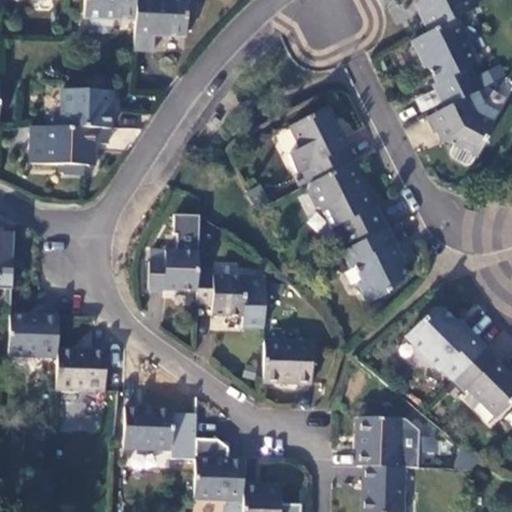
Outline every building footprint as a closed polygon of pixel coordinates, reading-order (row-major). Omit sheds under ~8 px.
[(83,0),(83,20),(134,22),(134,0),(83,0)] [(134,0),(134,22),(133,52),(153,53),(153,37),(185,38),(186,0),(134,0)] [(420,0),(421,1),(426,10),(417,14),(426,33),(456,18),(473,9),(468,0),(420,0)] [(421,1),(412,5),(417,14),(426,10),(421,1)] [(409,41),(417,58),(423,60),(434,82),(431,84),(443,108),(466,97),(479,90),(468,68),(476,64),(465,42),(468,41),(456,18),(426,33),(409,41)] [(60,92),(59,129),(107,130),(110,131),(111,116),(106,115),(106,93),(60,92)] [(475,114),(466,97),(443,108),(425,117),(432,133),(439,129),(445,142),(476,158),(494,124),(475,114)] [(288,128),(299,149),(286,155),(296,174),(301,172),(308,186),(349,165),(350,164),(343,150),(346,149),(338,131),(333,133),(331,128),(333,122),(326,109),(288,128)] [(30,128),(29,166),(88,167),(89,145),(94,145),(106,145),(107,130),(59,129),(30,128)] [(306,189),(316,210),(320,211),(330,230),(336,227),(347,250),(387,230),(374,205),(370,207),(363,193),(365,189),(354,166),(349,165),(308,186),(306,189)] [(198,217),(172,216),(171,236),(175,236),(174,252),(163,252),(163,263),(147,262),(146,291),(195,293),(195,277),(197,253),(198,217)] [(340,253),(349,270),(353,268),(361,283),(356,285),(366,305),(385,296),(405,278),(397,263),(402,260),(387,230),(347,250),(340,253)] [(0,289),(10,290),(11,250),(0,250),(0,289)] [(211,277),(195,277),(195,293),(194,305),(210,305),(209,317),(241,317),(241,329),(263,329),(264,279),(244,278),(211,277)] [(462,326),(458,331),(454,328),(454,322),(442,310),(432,310),(404,337),(439,372),(441,370),(453,381),(485,349),(462,326)] [(8,315),(6,357),(55,359),(56,349),(57,317),(9,315),(8,315)] [(262,342),(260,384),(309,386),(311,344),(262,342)] [(55,359),(54,391),(103,393),(105,351),(56,349),(55,359)] [(485,349),(453,381),(464,392),(467,390),(495,419),(511,402),(511,378),(494,362),(496,360),(485,349)] [(122,407),(121,449),(170,451),(171,409),(122,407)] [(358,419),(356,468),(361,468),(403,469),(417,470),(418,433),(403,420),(358,419)] [(215,448),(215,441),(194,440),(191,500),(222,501),(221,511),(239,511),(241,485),(242,460),(225,460),(225,449),(215,448)] [(361,468),(360,511),(402,511),(403,469),(361,468)] [(239,511),(298,511),(299,506),(277,505),(278,492),(256,491),(256,486),(241,485),(239,511)]
